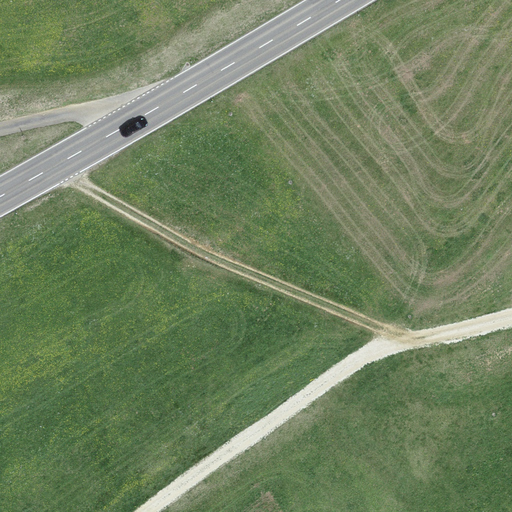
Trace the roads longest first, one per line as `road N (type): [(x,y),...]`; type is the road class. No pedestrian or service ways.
road 1 (track): [(61,165),(245,269),(393,328),(433,329),(511,306)]
road 2 (primary): [(0,201),(340,0)]
road 3 (track): [(393,328),(140,511)]
road 4 (track): [(0,131),(79,111),(148,114)]
